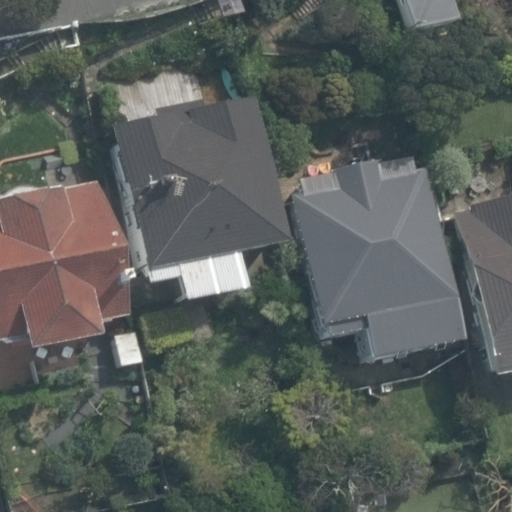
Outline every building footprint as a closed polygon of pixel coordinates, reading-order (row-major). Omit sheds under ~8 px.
[(449,0),(396,0),(405,36),(455,26),(449,0)] [(236,98),(96,128),(127,272),(267,241),(236,98)] [(288,177),(291,192),(276,195),(307,330),(349,320),(359,364),(456,342),(415,166),(401,169),(397,152),(288,177)] [(106,311),(80,176),(0,191),(0,329),(11,327),(15,346),(86,332),(83,316),(106,311)] [(478,222),(456,226),(489,387),(511,381),(511,200),(475,208),(478,222)]
